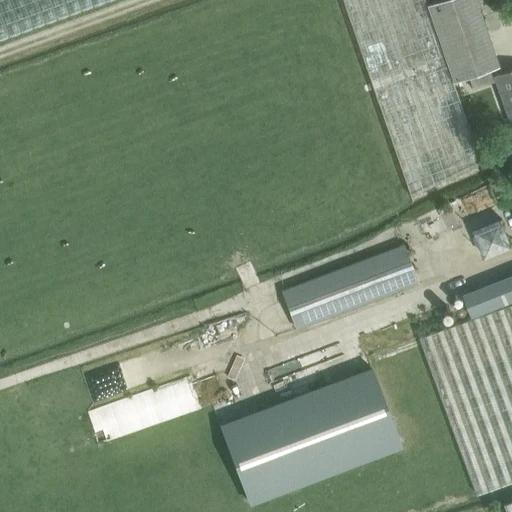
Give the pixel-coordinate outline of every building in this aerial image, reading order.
[(0,0),(0,39),(108,0),(0,0)] [(342,0),(410,196),(423,190),(469,168),(481,162),(478,155),(453,82),(468,77),(473,90),(494,82),(490,69),(499,66),(475,0),(441,0),(426,5),(424,0),(342,0)] [(511,69),(495,76),(511,123),(511,69)] [(297,328),(418,282),(403,244),(283,290),(297,328)] [(511,275),(465,294),(474,316),(511,301),(511,275)] [(511,304),(469,320),(421,337),(477,496),(511,483),(511,304)] [(372,368),(220,426),(249,501),(400,443),(372,368)]
